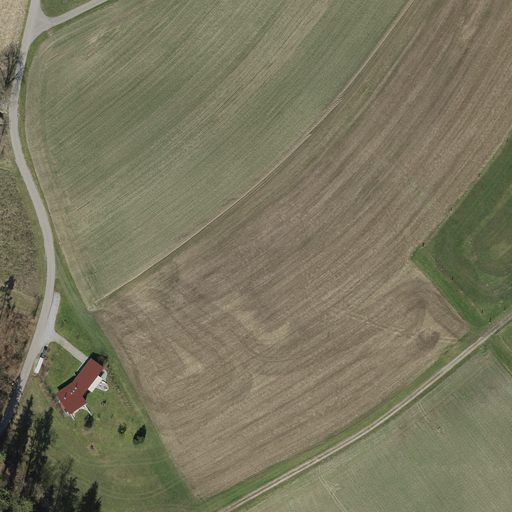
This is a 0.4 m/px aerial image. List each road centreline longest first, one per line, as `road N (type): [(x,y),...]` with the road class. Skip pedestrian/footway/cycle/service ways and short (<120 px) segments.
road 1 (track): [(28,36),(14,131),(43,215),(50,287),(0,431)]
road 2 (track): [(233,511),(395,413),(511,319)]
